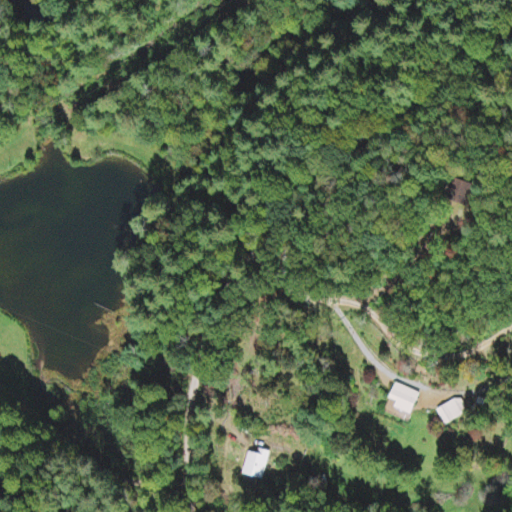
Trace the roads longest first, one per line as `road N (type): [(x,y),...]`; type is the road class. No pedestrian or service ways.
road 1 (residential): [(189,511),(195,379),(248,258),(377,139),(511,41)]
road 2 (residential): [(306,204),(286,269),(297,294),(358,307),(397,343),(430,356),(471,352),(511,327)]
